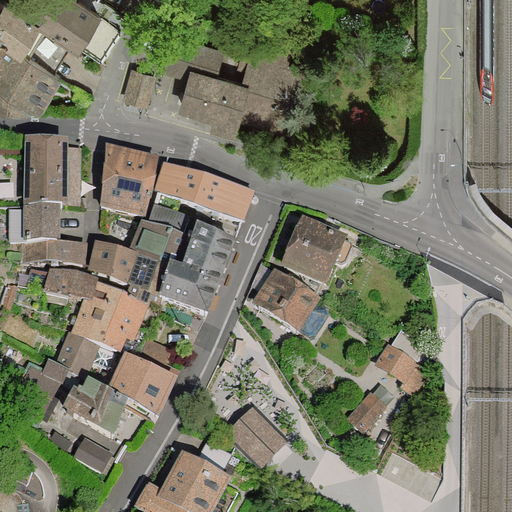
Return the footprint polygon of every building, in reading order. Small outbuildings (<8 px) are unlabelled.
[(24,52),(42,22),(31,13),(10,0),(8,0),(3,10),(0,9),(0,36),(4,39),(24,52)] [(42,22),(105,62),(125,30),(81,0),(58,0),(54,6),(44,0),(40,0),(31,13),(42,22)] [(237,134),(241,118),(249,86),(244,84),(216,76),(224,51),(166,36),(156,68),(192,76),(182,109),(217,119),(215,128),(237,134)] [(24,52),(4,39),(0,47),(0,104),(29,110),(31,102),(44,110),(65,77),(24,52)] [(249,86),(241,118),(299,138),(315,73),(290,66),(292,54),(258,43),(244,84),(249,86)] [(132,70),(123,101),(147,108),(156,77),(132,70)] [(67,205),(67,143),(26,141),(24,206),(58,205),(67,205)] [(145,216),(157,160),(110,148),(105,205),(145,216)] [(244,219),(253,191),(166,164),(157,192),(244,219)] [(58,243),(58,205),(24,206),(24,211),(10,211),(11,242),(28,243),(58,243)] [(142,222),(130,252),(138,254),(171,263),(184,267),(194,241),(183,236),(189,218),(154,207),(149,223),(142,222)] [(349,237),(304,218),(283,266),(329,285),(341,259),(348,262),(355,245),(347,242),(349,237)] [(207,317),(236,240),(199,225),(194,241),(184,267),(171,263),(163,300),(207,317)] [(90,272),(129,284),(138,254),(130,252),(97,242),(90,272)] [(58,243),(28,243),(28,263),(84,265),(86,246),(58,243)] [(129,284),(163,300),(171,263),(138,254),(129,284)] [(160,307),(163,300),(129,284),(127,295),(98,284),(99,280),(77,272),(50,270),(44,292),(85,300),(73,335),(101,348),(118,355),(124,339),(133,342),(149,303),(160,307)] [(256,306),(299,333),(319,302),(276,274),(256,306)] [(402,333),(393,348),(418,363),(427,348),(402,333)] [(86,379),(101,348),(73,335),(70,334),(56,365),(49,361),(43,373),(42,376),(61,385),(63,386),(70,372),(86,379)] [(143,366),(131,360),(115,395),(161,421),(179,383),(164,376),(175,354),(153,343),(143,366)] [(393,348),(389,345),(377,367),(404,385),(402,389),(415,398),(432,372),(418,363),(393,348)] [(41,423),(61,385),(42,376),(43,373),(31,368),(10,406),(41,423)] [(88,382),(81,396),(73,392),(63,409),(113,437),(126,403),(88,382)] [(384,405),(371,397),(361,412),(374,420),(384,405)] [(256,410),(230,435),(261,467),(287,442),(256,410)] [(104,476),(115,457),(84,439),(73,458),(104,476)] [(187,459),(167,497),(153,490),(141,511),(143,511),(217,511),(233,484),(187,459)] [(28,511),(24,504),(18,500),(11,498),(0,499),(0,511),(28,511)]
